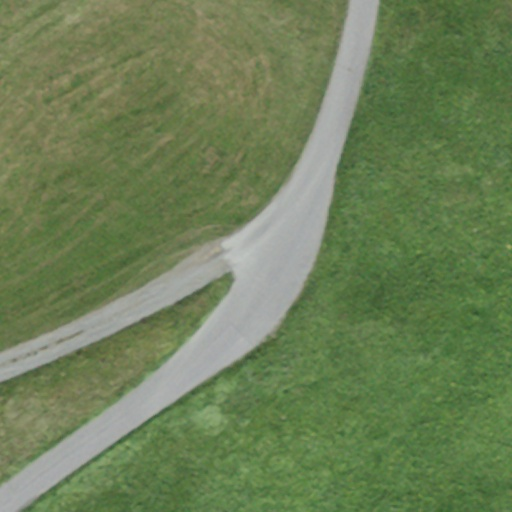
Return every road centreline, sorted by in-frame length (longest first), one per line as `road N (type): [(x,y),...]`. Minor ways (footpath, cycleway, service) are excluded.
road 1 (unclassified): [(0,500),(222,344),(267,287),(293,228),(360,0)]
road 2 (track): [(293,228),(0,354)]
